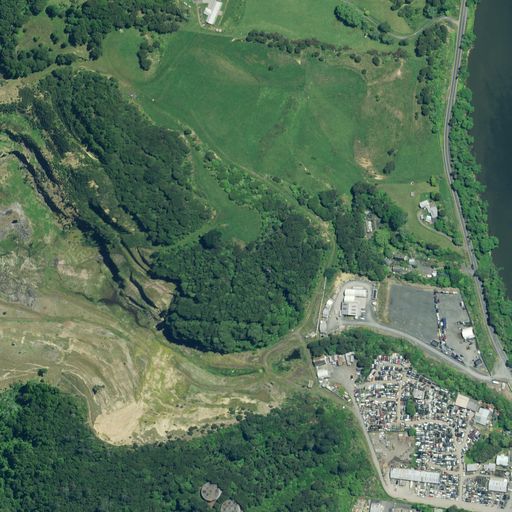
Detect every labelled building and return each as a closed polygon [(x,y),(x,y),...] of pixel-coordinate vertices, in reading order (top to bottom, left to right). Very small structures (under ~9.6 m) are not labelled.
[(441,216),(437,207),(431,209),(428,200),(421,203),(423,208),(427,207),(427,208),(428,208),(430,214),(432,213),(434,218),(441,216)] [(392,262),(386,257),(382,262),(388,267),(392,262)] [(395,263),(395,266),(394,266),(393,272),(399,272),(399,273),(406,274),(407,274),(407,268),(400,267),(401,265),(397,264),(397,263),(395,263)] [(360,303),(357,303),(343,303),(343,314),(356,315),(356,318),(358,319),(358,316),(362,316),(362,308),(360,308),(360,303)] [(328,363),(326,356),(315,358),(316,365),(328,363)] [(418,389),(415,389),(413,395),(415,396),(415,397),(423,399),(424,391),(418,390),(418,389)] [(489,412),(479,409),(477,413),(476,413),(473,420),(479,422),(478,425),(484,427),(489,412)] [(507,457),(497,456),(496,465),(506,467),(507,457)] [(209,465),(208,465),(207,465),(206,465),(204,465),(203,466),(202,466),(201,466),(200,467),(200,468),(199,469),(198,469),(197,470),(197,471),(197,472),(196,473),(196,475),(196,476),(196,477),(196,478),(196,479),(197,480),(197,481),(198,482),(198,483),(199,484),(200,484),(201,485),(202,486),(203,486),(204,487),(205,487),(206,487),(207,487),(208,487),(209,487),(210,486),(212,486),(213,485),(214,484),(215,483),(216,483),(216,482),(217,481),(217,480),(218,479),(218,477),(218,476),(218,475),(218,474),(218,473),(217,472),(217,471),(216,470),(215,469),(215,468),(214,467),(213,467),(212,466),(211,466),(210,465),(209,465)] [(391,468),(390,479),(438,484),(439,474),(391,468)] [(507,483),(489,480),(487,491),(505,493),(507,483)] [(229,485),(228,484),(227,484),(226,484),(225,484),(224,484),(223,485),(222,485),(221,486),(220,486),(219,487),(218,488),(217,489),(216,490),(216,491),(215,493),(215,494),(215,495),(215,496),(215,497),(216,498),(216,499),(216,500),(217,501),(218,502),(218,503),(219,504),(220,504),(221,505),(222,505),(223,506),(224,506),(225,506),(226,506),(228,506),(229,506),(230,506),(231,505),(232,505),(233,504),(234,503),(235,502),(236,501),(236,500),(237,499),(237,498),(237,497),(237,495),(237,494),(237,493),(237,492),(236,491),(236,490),(235,489),(235,488),(234,487),(233,487),(232,486),(231,485),(230,485),(229,485)] [(380,511),(381,504),(370,503),(369,511),(380,511)]
